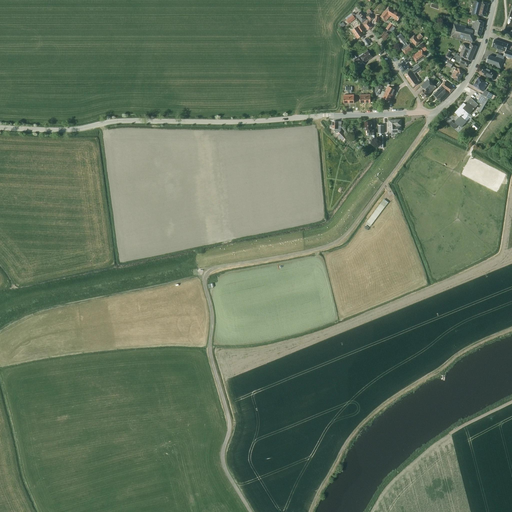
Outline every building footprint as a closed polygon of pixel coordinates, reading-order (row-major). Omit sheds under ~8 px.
[(485,17),(488,4),(482,2),(482,1),(476,0),(474,0),(471,15),(478,17),(479,15),(485,17)] [(386,9),(380,16),(384,20),(384,21),(385,22),(390,16),(394,18),(393,19),(397,21),(401,15),(388,7),(386,9)] [(362,22),(366,19),(360,12),(356,15),(362,22)] [(373,27),(369,23),(370,21),(374,18),(370,14),(366,17),(368,19),(363,23),(369,30),(373,27)] [(349,23),(355,18),(353,15),(346,20),(349,23)] [(484,22),(475,20),(475,22),(475,23),(473,23),(472,27),(468,26),(467,27),(466,27),(466,26),(454,23),(451,35),(451,37),(450,37),(472,43),(474,35),(478,36),(480,36),(484,22)] [(390,22),(386,29),(390,31),(394,25),(390,22)] [(362,32),(364,31),(360,25),(352,30),(358,39),(364,35),(362,32)] [(386,32),(385,30),(380,36),(385,41),(391,34),(388,31),(386,32)] [(420,42),(419,40),(423,37),(420,33),(416,37),(414,35),(410,39),(416,46),(420,42)] [(504,56),(507,57),(508,57),(511,58),(511,52),(504,50),(506,43),(494,39),(492,47),(498,49),(497,51),(501,53),(502,50),(505,51),(504,56)] [(405,54),(413,49),(409,44),(408,45),(406,43),(400,47),(405,54)] [(457,55),(459,56),(469,61),(469,60),(471,61),(477,46),(470,43),(469,46),(464,44),(459,56),(457,55)] [(426,56),(421,50),(421,49),(419,50),(419,51),(412,56),(416,62),(426,56)] [(364,63),(372,57),(368,51),(363,54),(363,53),(357,58),(355,55),(352,57),(356,62),(361,59),(364,63)] [(459,56),(457,55),(455,59),(457,61),(459,62),(467,65),(469,61),(459,56)] [(506,60),(507,57),(504,56),(503,59),(496,57),(496,58),(489,55),(486,62),(493,64),(492,65),(501,68),(504,59),(506,60)] [(449,60),(450,60),(444,57),(443,56),(441,59),(446,62),(445,63),(451,67),(454,63),(449,60)] [(406,63),(409,62),(408,61),(406,58),(401,62),(402,63),(399,65),(398,65),(403,72),(409,68),(407,64),(406,63)] [(365,71),(363,69),(364,69),(361,64),(354,68),(359,76),(365,71)] [(420,82),(414,73),(421,69),(418,64),(411,69),(412,69),(404,75),(413,87),(420,82)] [(493,80),(497,72),(490,69),(489,70),(484,67),(481,72),(484,73),(483,74),(486,76),(485,77),(489,79),(490,78),(493,80)] [(459,82),(465,73),(460,69),(458,68),(452,77),(454,79),(459,82)] [(437,76),(444,82),(447,79),(440,73),(437,76)] [(488,83),(486,83),(487,81),(482,78),(481,79),(478,78),(473,86),(483,92),(488,83)] [(428,79),(421,86),(423,89),(420,93),(423,96),(422,96),(424,98),(425,98),(429,94),(436,87),(432,83),(428,79)] [(504,90),(505,91),(508,85),(502,81),(499,87),(504,90)] [(441,103),(454,89),(444,82),(442,85),(433,95),(436,98),(441,103)] [(386,92),(393,95),(395,90),(388,86),(386,92)] [(485,90),(482,95),(489,98),(491,94),(485,90)] [(390,101),(393,95),(386,92),(383,98),(390,101)] [(360,103),(371,103),(370,94),(360,95),(360,103)] [(463,103),(458,109),(463,114),(464,112),(468,115),(467,115),(470,118),(471,119),(473,117),(470,114),(478,105),(471,97),(466,102),(468,103),(466,105),(463,103)] [(480,113),(486,102),(479,98),(477,101),(482,104),(478,111),(480,113)] [(467,115),(468,115),(464,112),(463,114),(458,109),(454,113),(459,117),(455,122),(454,123),(451,121),(448,124),(454,129),(458,125),(461,128),(466,122),(470,118),(467,115)] [(399,132),(402,131),(401,120),(389,120),(389,133),(399,132)] [(372,122),(368,122),(368,121),(366,121),(366,122),(365,122),(365,130),(367,130),(367,135),(372,135),(372,139),(374,139),(374,135),(374,130),(372,130),(372,122)] [(332,129),(338,134),(337,134),(343,141),(347,137),(341,131),(341,122),(338,122),(333,122),(332,129)] [(371,226),(388,202),(384,199),(368,224),(371,226)]
